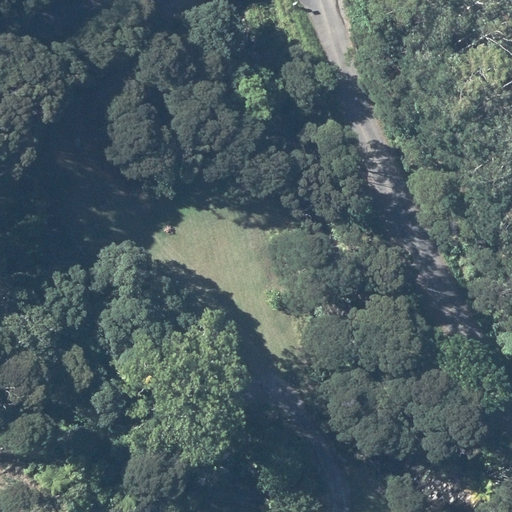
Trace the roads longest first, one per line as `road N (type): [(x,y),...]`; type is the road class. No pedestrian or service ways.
road 1 (unclassified): [(511,402),(429,274),(326,0)]
road 2 (unclassified): [(133,0),(0,29)]
